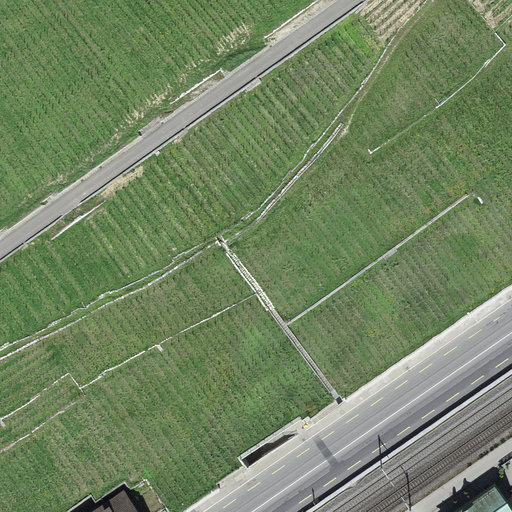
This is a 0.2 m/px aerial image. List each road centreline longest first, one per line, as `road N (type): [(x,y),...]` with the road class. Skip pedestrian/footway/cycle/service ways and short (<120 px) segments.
road 1 (unclassified): [(0,256),(351,0)]
road 2 (primary): [(511,332),(252,511)]
